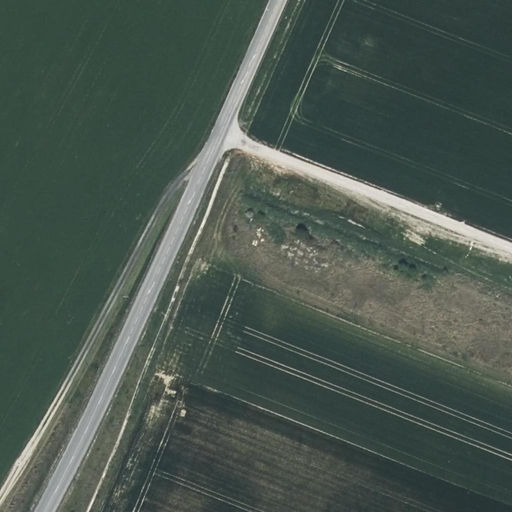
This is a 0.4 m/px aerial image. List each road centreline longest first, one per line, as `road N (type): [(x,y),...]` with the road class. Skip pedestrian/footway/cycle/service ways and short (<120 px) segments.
road 1 (tertiary): [(45,511),(277,0)]
road 2 (track): [(0,488),(163,197),(203,165)]
